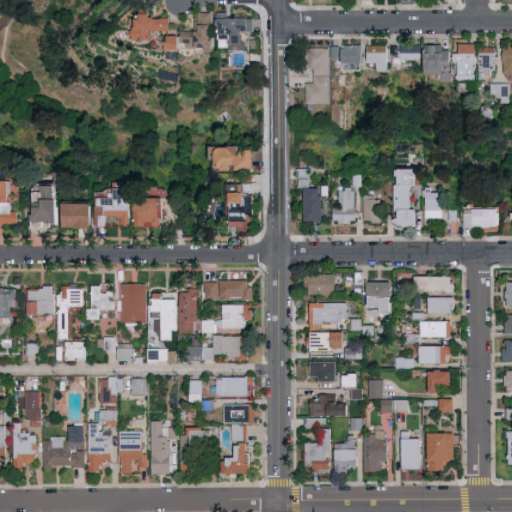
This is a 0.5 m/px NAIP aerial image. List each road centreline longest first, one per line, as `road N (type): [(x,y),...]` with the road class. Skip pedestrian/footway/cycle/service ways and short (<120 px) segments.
road 1 (residential): [(0,501),(511,496)]
road 2 (residential): [(0,255),(511,253)]
road 3 (residential): [(277,370),(0,372)]
road 4 (residential): [(279,511),(276,253)]
road 5 (residential): [(479,497),(480,253)]
road 6 (residential): [(278,21),(511,21)]
road 7 (residential): [(276,253),(278,21)]
